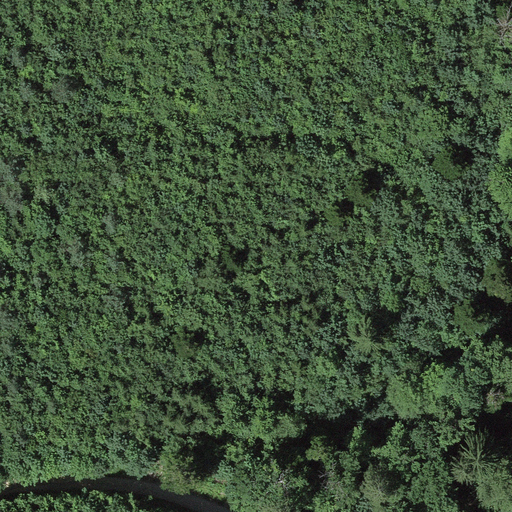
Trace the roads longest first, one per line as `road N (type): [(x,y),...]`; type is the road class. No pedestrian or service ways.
road 1 (track): [(0,254),(241,143),(280,134),(374,157),(457,139),(511,115)]
road 2 (track): [(0,487),(92,478),(142,483),(224,511)]
